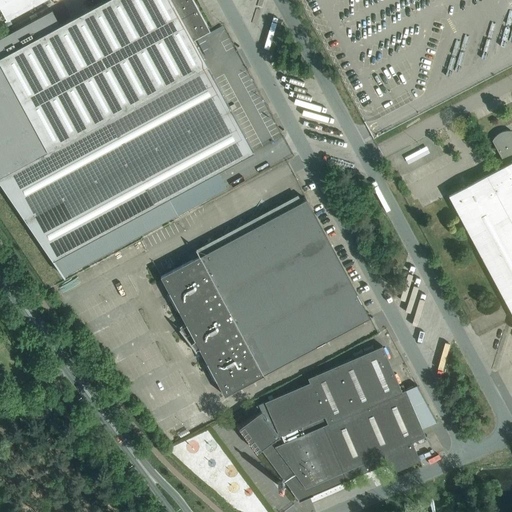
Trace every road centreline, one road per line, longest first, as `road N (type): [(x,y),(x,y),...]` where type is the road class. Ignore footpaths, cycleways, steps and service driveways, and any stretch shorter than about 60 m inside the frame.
road 1 (unclassified): [(468,457),(223,0)]
road 2 (unclassified): [(282,0),(511,432)]
road 3 (unknown): [(88,0),(79,29),(165,194),(189,201),(296,138)]
road 4 (secondary): [(136,461),(0,274)]
road 5 (unclassified): [(332,511),(468,457)]
